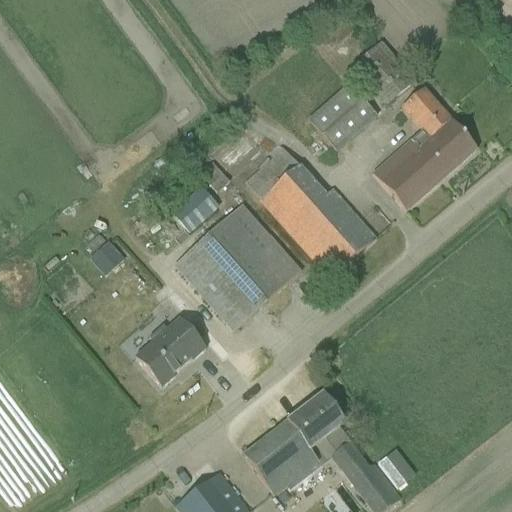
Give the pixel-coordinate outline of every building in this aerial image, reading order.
[(345,160),(386,123),(356,91),(315,128),(345,160)] [(405,216),(475,155),(419,91),(396,111),(417,135),(370,176),(405,216)] [(386,247),(340,196),(332,203),(290,155),(250,191),(338,290),(386,247)] [(219,171),(204,184),(224,205),(238,193),(219,171)] [(181,222),(200,241),(225,216),(206,197),(181,222)] [(241,342),(310,279),(249,213),(180,276),(241,342)] [(114,249),(97,267),(115,284),(132,266),(114,249)] [(158,391),(202,354),(175,323),(131,359),(158,391)] [(259,486),(341,429),(319,399),(238,456),(259,486)] [(183,511),(244,511),(226,484),(183,511)]
